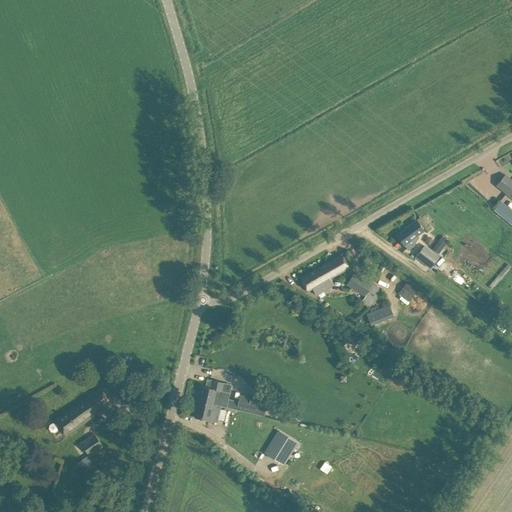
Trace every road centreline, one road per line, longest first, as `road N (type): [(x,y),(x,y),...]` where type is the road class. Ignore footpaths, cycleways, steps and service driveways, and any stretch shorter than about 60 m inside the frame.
road 1 (unclassified): [(199,300),(237,295),(511,136)]
road 2 (unclassified): [(166,0),(203,169),(199,300)]
road 3 (unclassified): [(199,300),(145,511)]
road 4 (track): [(360,224),(511,336)]
